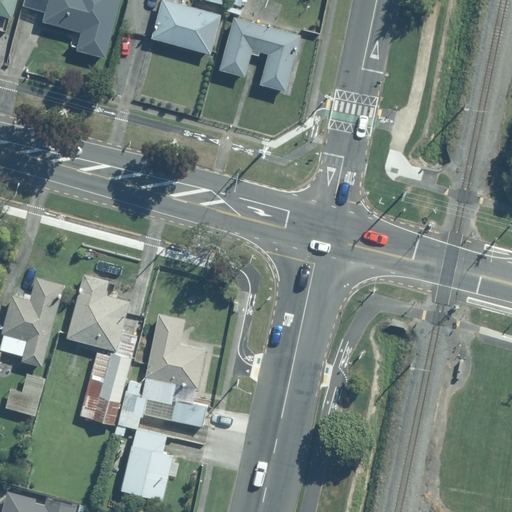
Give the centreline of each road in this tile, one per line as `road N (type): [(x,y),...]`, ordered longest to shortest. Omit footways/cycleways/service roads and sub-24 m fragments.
road 1 (secondary): [(322,237),(0,146)]
road 2 (secondary): [(257,511),(322,237)]
road 3 (residential): [(322,237),(375,0)]
road 4 (tertiary): [(511,284),(322,237)]
